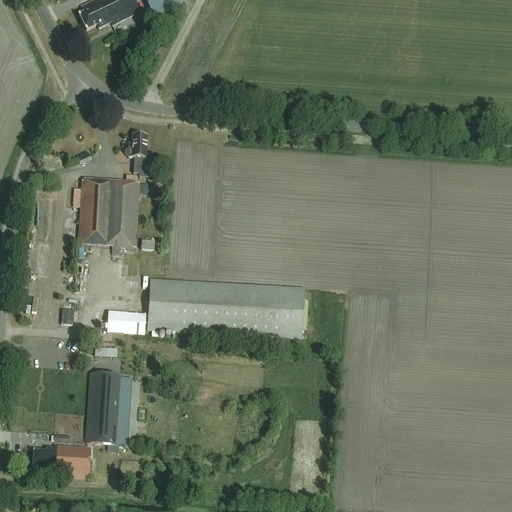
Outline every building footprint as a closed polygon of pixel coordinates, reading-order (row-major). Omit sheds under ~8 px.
[(112,28),(139,15),(132,0),(100,0),(81,9),(84,15),(78,18),(86,33),(96,28),(98,31),(110,25),(112,28)] [(171,14),(162,0),(143,0),(142,1),(156,26),(159,24),(158,22),(171,14)] [(146,162),(147,139),(133,138),(132,150),(129,150),(129,152),(127,153),(126,153),(125,154),(124,156),(125,158),(126,159),(127,160),(129,161),(135,161),(134,176),(150,177),(151,169),(153,169),(154,162),(146,162)] [(73,210),(79,210),(77,248),(135,251),(138,207),(144,208),(145,197),(138,197),(139,185),(80,182),(74,181),(73,210)] [(65,284),(74,285),(75,275),(66,274),(65,284)] [(304,291),(150,282),(148,334),(301,342),(304,291)] [(64,326),(76,326),(77,311),(64,311),(64,326)] [(107,335),(144,338),(146,317),(108,315),(107,335)] [(98,349),(97,358),(119,358),(119,349),(98,349)] [(89,377),(85,448),(127,450),(132,380),(89,377)] [(90,451),(53,449),(53,451),(45,450),(45,456),(33,455),(32,473),(38,473),(37,478),(88,481),(90,451)]
